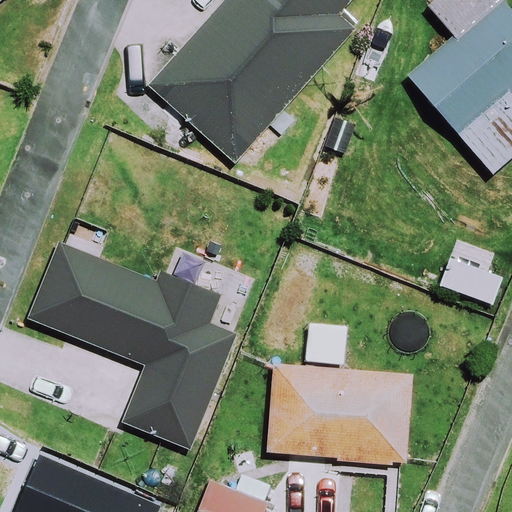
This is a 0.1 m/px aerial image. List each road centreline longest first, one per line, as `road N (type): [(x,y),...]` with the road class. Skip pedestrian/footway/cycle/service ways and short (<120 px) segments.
road 1 (residential): [(105,0),(0,264)]
road 2 (residential): [(437,511),(511,328)]
